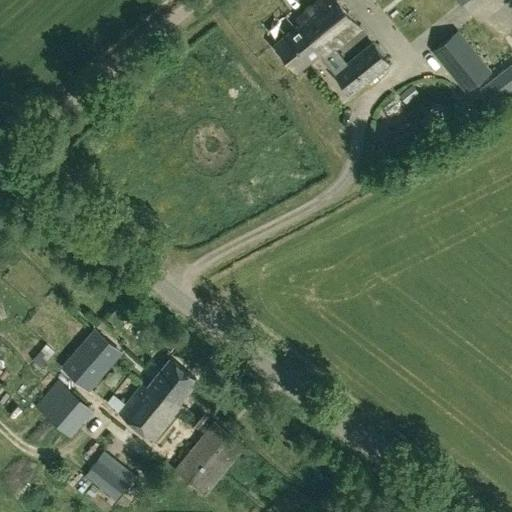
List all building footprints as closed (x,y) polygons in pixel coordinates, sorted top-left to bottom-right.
[(300,23),(275,43),(298,71),(319,54),(351,95),(390,64),(373,43),(348,63),(335,48),(361,28),(338,0),(319,0),(296,19),(300,23)] [(433,52),(466,93),(491,72),(457,32),(433,52)] [(90,389),(122,353),(96,329),(64,365),(90,389)] [(56,353),(46,344),(32,357),(43,368),(56,353)] [(179,402),(197,379),(170,358),(148,386),(143,383),(120,413),(155,441),(183,405),(179,402)] [(198,429),(208,416),(200,410),(190,422),(198,429)] [(204,495),(245,448),(216,423),(175,469),(204,495)] [(140,462),(147,445),(131,438),(123,455),(140,462)] [(105,451),(90,469),(123,493),(138,476),(105,451)]
